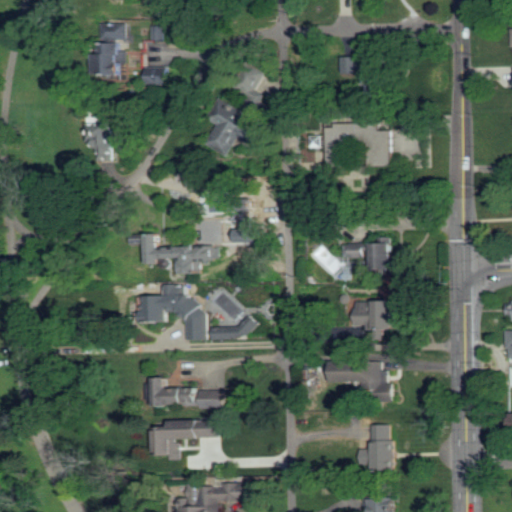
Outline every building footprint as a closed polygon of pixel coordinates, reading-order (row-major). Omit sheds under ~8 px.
[(168,25),(156,25),(156,40),(168,39),(168,25)] [(345,73),(363,72),(363,56),(344,56),(345,73)] [(373,92),(394,91),(393,63),(372,64),(373,92)] [(232,135),(258,144),(271,106),(265,104),(271,84),(266,82),(270,71),(259,67),(245,109),(229,103),(214,146),(227,151),(232,135)] [(91,146),(102,145),(103,154),(117,153),(117,123),(91,124),(91,146)] [(395,130),(383,130),(383,123),(331,124),(331,160),(351,160),(351,156),(373,156),(373,165),(395,165),(395,130)] [(269,242),(270,228),(254,228),(255,199),(243,199),(241,241),(269,242)] [(165,233),(137,234),(137,244),(152,243),(153,263),(165,262),(165,258),(185,257),(185,273),(202,273),(202,260),(222,260),(222,245),(165,246),(165,233)] [(374,256),(375,245),(348,242),(346,263),(358,264),(357,266),(369,267),(370,256),(374,256)] [(377,242),(376,266),(397,267),(397,242),(377,242)] [(210,340),(208,294),(147,296),(147,321),(173,320),(173,312),(190,312),(191,341),(210,340)] [(399,300),(377,300),(377,302),(360,301),(359,325),(370,325),(370,328),(398,329),(399,300)] [(217,338),(260,337),(260,318),(245,319),(245,326),(217,327),(217,338)] [(368,381),(368,385),(391,385),(391,362),(318,362),(318,381),(368,381)] [(229,405),(229,390),(202,390),(202,387),(173,388),(172,377),(158,377),(158,384),(150,384),(150,407),(229,405)] [(158,455),(177,454),(177,439),(226,436),(225,421),(168,423),(168,428),(157,429),(158,455)] [(397,467),(397,440),(389,440),(388,425),(376,425),(377,448),(365,448),(365,467),(397,467)] [(222,450),(221,437),(201,438),(201,451),(222,450)] [(259,501),(258,482),(226,483),(226,484),(193,485),(193,499),(185,499),(185,511),(218,511),(219,502),(259,501)] [(357,491),(344,490),(343,509),(357,510),(357,491)] [(375,511),(399,511),(399,498),(375,499),(375,511)]
